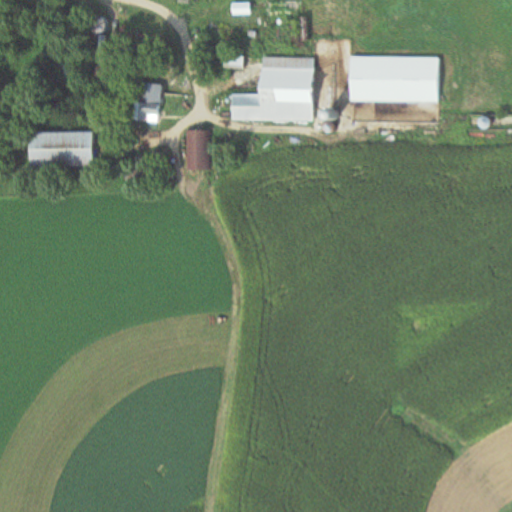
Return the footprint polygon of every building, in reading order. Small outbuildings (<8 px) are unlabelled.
[(270,15),(299,15),(299,2),(270,2),(270,15)] [(317,58),(266,57),(265,94),(235,94),(235,120),(316,121),(317,58)] [(442,102),(442,57),(354,57),(354,101),(442,102)] [(163,122),(163,103),(143,102),(142,121),(163,122)] [(213,131),(195,131),(195,170),(213,170),(213,131)] [(33,133),(33,167),(97,167),(97,133),(33,133)]
